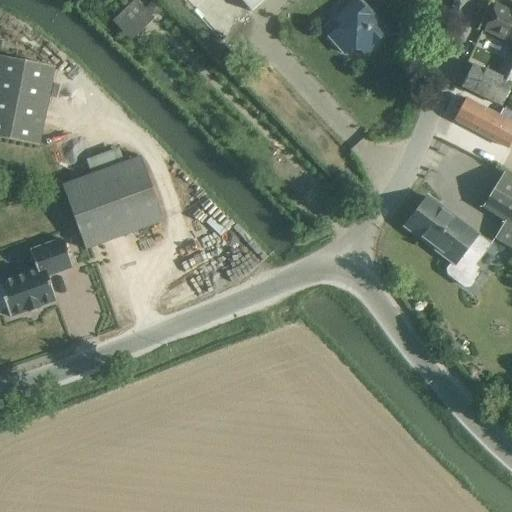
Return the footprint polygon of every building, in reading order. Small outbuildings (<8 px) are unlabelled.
[(131,0),(110,20),(129,41),(153,18),(136,0),(131,0)] [(239,0),(251,12),(264,0),(239,0)] [(343,27),(332,37),(344,51),(349,47),(361,48),(365,52),(376,42),(374,39),(383,30),(357,1),(337,20),(343,27)] [(511,12),(496,4),(484,31),(511,44),(511,12)] [(500,78),(472,64),(461,86),(501,106),(511,84),(511,81),(511,53),(500,78)] [(0,138),(40,146),(55,67),(0,56),(0,138)] [(508,148),(511,141),(511,123),(465,98),(454,120),(508,148)] [(141,157),(123,164),(118,149),(86,161),(91,175),(62,186),(85,250),(164,221),(141,157)] [(511,177),(503,172),(501,175),(481,208),(504,222),(494,239),(511,249),(511,177)] [(483,272),(474,265),(490,245),(427,197),(405,226),(452,262),(446,269),(446,276),(465,290),(470,289),(483,272)] [(28,313),(39,309),(38,307),(56,301),(47,277),(72,267),(62,240),(30,252),(36,270),(0,283),(0,291),(1,293),(0,293),(0,311),(6,309),(10,318),(27,312),(28,313)]
